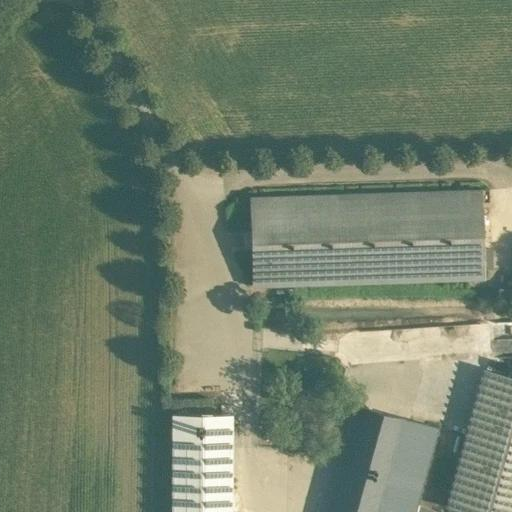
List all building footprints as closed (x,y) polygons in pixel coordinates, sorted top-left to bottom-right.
[(481,190),(251,197),(253,284),(484,277),(481,190)] [(511,317),(492,319),(493,339),(511,337),(511,317)] [(511,511),(511,377),(485,370),(448,505),(475,511),(511,511)] [(358,404),(328,511),(379,511),(406,417),(358,404)] [(232,511),(232,412),(172,412),(172,511),(232,511)] [(379,511),(415,511),(439,426),(406,417),(379,511)]
